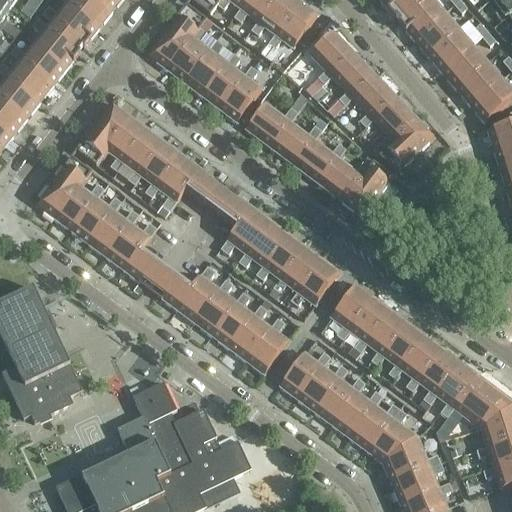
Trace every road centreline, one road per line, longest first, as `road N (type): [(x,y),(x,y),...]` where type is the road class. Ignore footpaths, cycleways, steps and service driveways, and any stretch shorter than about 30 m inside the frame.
road 1 (residential): [(511,358),(117,62)]
road 2 (residential): [(0,219),(356,490),(365,511)]
road 3 (residential): [(511,288),(462,136),(341,0)]
road 4 (residential): [(117,62),(0,207)]
